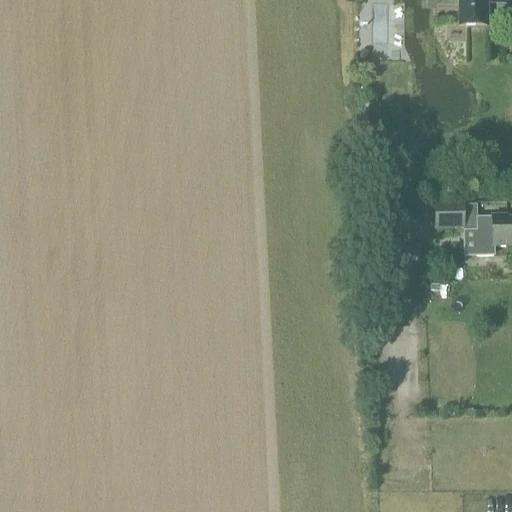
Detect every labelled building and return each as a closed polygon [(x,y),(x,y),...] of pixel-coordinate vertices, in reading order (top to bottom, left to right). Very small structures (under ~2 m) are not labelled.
[(459,0),(459,27),(486,27),(486,3),(494,3),(494,4),(510,4),(510,0),(459,0)] [(433,230),(462,229),(462,224),(462,209),(462,206),(432,207),(432,211),(432,223),(433,230)] [(432,211),(418,211),(418,223),(432,223),(432,211)] [(415,213),(379,214),(379,226),(403,226),(403,232),(415,231),(415,213)] [(476,233),(474,233),(474,258),(492,258),(492,249),(511,248),(511,222),(505,223),(505,219),(491,220),(491,221),(476,221),(476,223),(476,233)]
